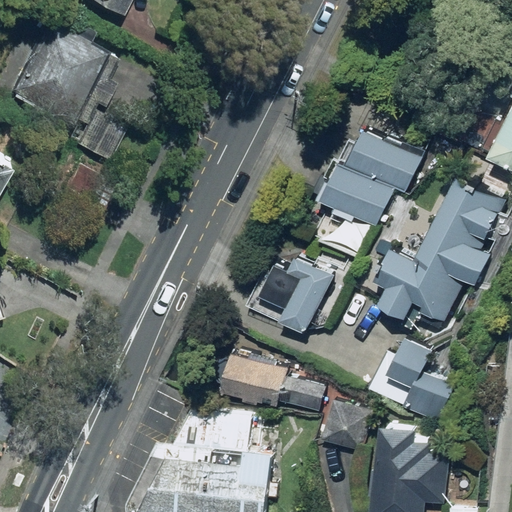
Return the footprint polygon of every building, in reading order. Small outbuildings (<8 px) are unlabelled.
[(129,0),(107,0),(125,9),(129,0)] [(76,29),(50,14),(8,87),(54,113),(58,106),(75,116),(77,114),(89,121),(78,139),(115,161),(135,125),(97,103),(125,53),(95,36),(102,25),(84,15),(76,29)] [(511,106),(509,112),(503,108),(484,143),(511,157),(511,106)] [(331,203),(318,233),(365,254),(380,221),(385,224),(402,186),(411,190),(429,148),(370,122),(354,157),(342,151),(323,193),(341,201),(339,207),(331,203)] [(0,186),(18,155),(0,144),(0,186)] [(421,253),(397,240),(380,274),(392,280),(382,298),(415,314),(418,308),(448,323),(471,278),(484,285),(502,251),(490,245),(509,207),(506,205),(511,195),(511,172),(472,153),(421,253)] [(121,177),(82,160),(63,204),(102,221),(121,177)] [(316,321),(333,330),(362,272),(325,253),(322,259),(303,249),(298,260),(276,250),(251,299),(312,329),(316,321)] [(430,360),(439,340),(413,328),(403,348),(394,344),(374,385),(439,416),(459,374),(430,360)] [(292,392),(324,402),(333,373),(241,345),(228,387),(287,406),(292,392)] [(375,403),(335,394),(325,435),(365,445),(375,403)] [(180,430),(167,430),(134,498),(138,504),(142,507),(168,510),(167,511),(204,511),(205,510),(221,511),(274,511),(284,442),(253,438),(258,403),(199,395),(180,430)] [(379,495),(377,495),(375,511),(431,511),(433,494),(446,496),(447,487),(453,488),(456,453),(436,451),(438,432),(422,431),(423,420),(390,417),(386,455),(383,455),(379,495)] [(482,511),(484,502),(457,499),(456,511),(482,511)]
